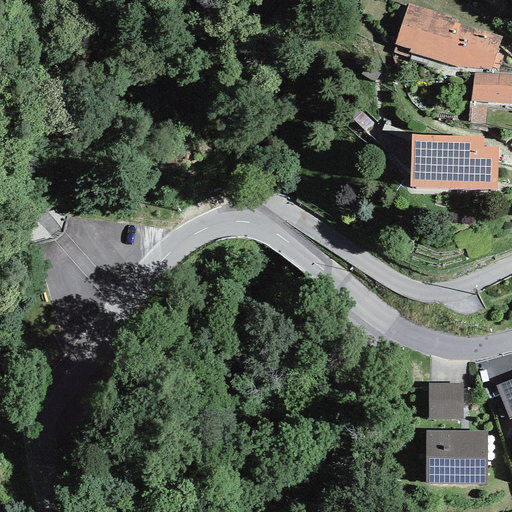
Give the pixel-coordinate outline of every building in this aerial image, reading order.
[(469,27),(456,23),(457,19),(408,3),(394,44),(395,45),(393,53),(407,57),(409,53),(456,67),(490,70),(491,68),(496,53),(502,37),(469,27)] [(496,53),(491,68),(498,71),(503,56),(496,53)] [(374,83),(380,74),(367,65),(360,74),(374,83)] [(511,76),(474,73),(470,101),(511,104),(511,76)] [(484,123),(486,108),(469,106),(467,121),(484,123)] [(366,131),(373,124),(358,109),(351,117),(366,131)] [(483,137),(411,134),(409,187),(496,190),(497,148),(483,147),(483,137)] [(509,420),(511,418),(511,379),(495,386),(509,420)] [(463,383),(427,383),(428,419),(463,419),(463,383)] [(487,431),(425,431),(425,484),(487,485),(487,431)]
